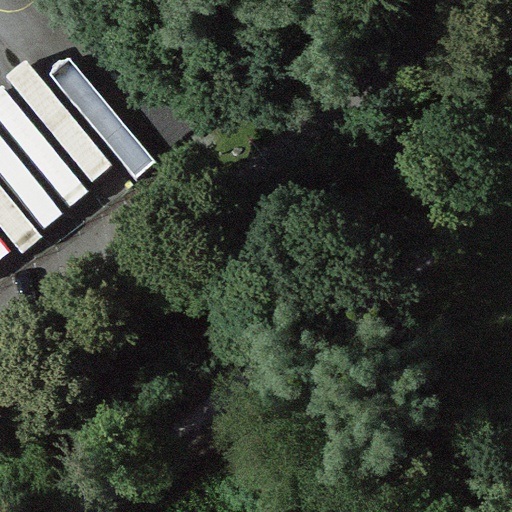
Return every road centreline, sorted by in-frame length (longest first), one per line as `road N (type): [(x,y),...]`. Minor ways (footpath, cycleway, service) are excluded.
road 1 (track): [(511,213),(113,511)]
road 2 (residential): [(0,355),(360,96)]
road 3 (track): [(360,96),(489,0)]
